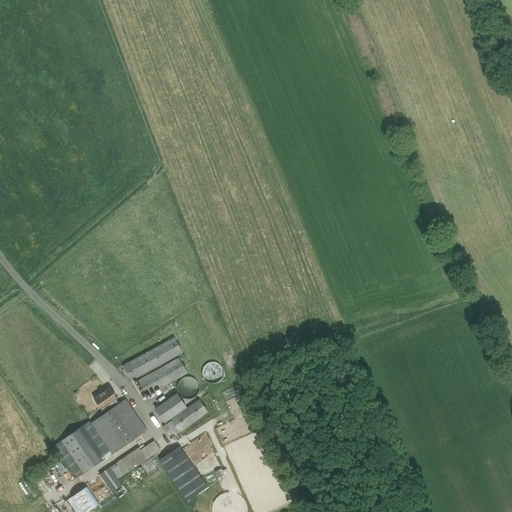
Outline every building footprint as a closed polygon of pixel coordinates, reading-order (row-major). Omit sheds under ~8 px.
[(123,366),(124,368),(131,381),(183,353),(174,338),(123,366)] [(188,374),(181,360),(179,358),(138,381),(147,396),(188,374)] [(202,371),(202,372),(202,373),(202,374),(202,375),(203,376),(203,377),(203,378),(204,379),(204,380),(205,380),(205,381),(206,382),(208,383),(209,383),(210,384),(212,384),(214,384),(215,384),(217,383),(218,383),(219,383),(219,382),(221,381),(221,380),(222,379),(223,379),(223,378),(223,377),(224,376),(224,375),(224,374),(224,373),(224,372),(224,371),(224,370),(223,369),(223,368),(222,368),(222,367),(221,365),(220,365),(219,364),(218,364),(218,363),(217,363),(216,363),(214,362),(212,362),(211,362),(210,363),(209,363),(208,363),(207,364),(205,366),(204,367),(203,368),(203,369),(203,370),(202,371)] [(195,397),(198,394),(199,391),(199,387),(198,384),(196,381),(193,378),(190,377),(186,377),(183,378),(180,381),(178,384),(177,387),(177,391),(179,394),(181,397),(185,399),(188,399),(192,399),(195,397)] [(90,421),(62,441),(55,445),(77,478),(84,474),(102,461),(113,454),(147,430),(126,399),(119,404),(116,399),(117,398),(110,387),(94,398),(101,409),(103,408),(106,413),(91,423),(90,421)] [(162,403),(158,392),(153,393),(157,405),(162,403)] [(165,422),(186,407),(177,394),(156,409),(165,422)] [(200,399),(171,421),(162,427),(166,433),(170,439),(179,433),(208,412),(200,399)] [(121,486),(117,479),(129,471),(129,472),(148,460),(147,459),(161,450),(159,447),(154,441),(141,450),(139,447),(110,467),(101,475),(112,492),(121,486)] [(179,446),(159,460),(187,501),(208,487),(179,446)] [(46,473),(40,475),(44,485),(50,483),(46,473)] [(71,498),(80,511),(87,511),(99,504),(87,487),(71,498)]
